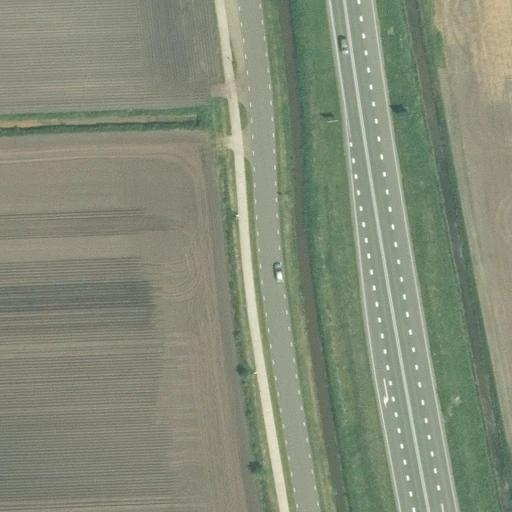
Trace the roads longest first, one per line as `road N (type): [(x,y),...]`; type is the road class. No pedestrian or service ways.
road 1 (trunk): [(427,511),(343,0)]
road 2 (unclassified): [(308,511),(270,271),(246,0)]
